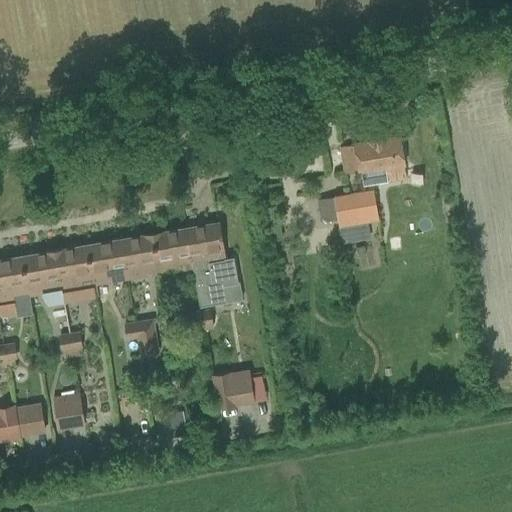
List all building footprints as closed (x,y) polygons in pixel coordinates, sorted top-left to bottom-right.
[(355,145),(340,147),(345,175),(360,172),(363,186),(387,182),(396,180),(406,179),(399,137),(389,138),(355,144),(355,145)] [(334,197),(317,200),(321,222),(338,219),(340,229),(342,243),(371,239),(368,224),(368,221),(379,219),(374,190),(334,197)] [(430,214),(442,223),(454,208),(441,199),(430,214)] [(282,239),(275,206),(265,208),(271,241),(282,239)] [(225,259),(219,223),(185,228),(192,267),(200,307),(227,302),(223,280),(236,278),(233,258),(225,259)] [(152,234),(159,272),(192,267),(185,228),(152,234)] [(120,240),(127,278),(159,272),(152,234),(120,240)] [(87,245),(94,284),(127,278),(120,240),(87,245)] [(373,243),(342,245),(343,269),(374,268),(373,243)] [(54,251),(61,289),(64,304),(97,298),(94,284),(87,245),(54,251)] [(54,251),(23,256),(29,295),(61,289),(54,251)] [(23,256),(0,260),(0,317),(17,315),(14,297),(29,295),(23,256)] [(200,311),(202,327),(213,325),(210,309),(200,311)] [(202,327),(200,311),(188,313),(192,329),(202,327)] [(153,317),(134,320),(137,337),(140,357),(159,354),(153,317)] [(126,339),(137,337),(134,320),(124,322),(126,339)] [(80,333),(69,335),(72,349),(82,348),(82,347),(83,347),(80,333)] [(62,351),(72,349),(69,335),(59,336),(62,350),(62,351)] [(15,342),(3,344),(6,360),(17,358),(15,342)] [(254,401),(248,368),(213,374),(219,408),(254,401)] [(58,428),(85,424),(80,392),(53,396),(58,428)] [(15,409),(19,435),(45,431),(41,405),(15,409)] [(0,438),(19,435),(15,409),(13,410),(12,407),(0,408),(0,438)] [(178,424),(173,430),(174,437),(186,435),(184,423),(178,424)]
